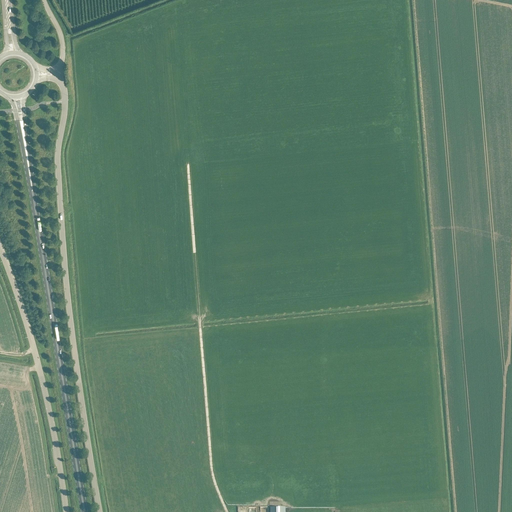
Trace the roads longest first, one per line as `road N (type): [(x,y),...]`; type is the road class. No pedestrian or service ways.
road 1 (unclassified): [(99,511),(67,300),(56,156),(64,101),(54,76)]
road 2 (primary): [(84,511),(25,143)]
road 3 (track): [(227,511),(210,465),(187,162)]
road 4 (unclassified): [(66,511),(31,338),(0,245)]
